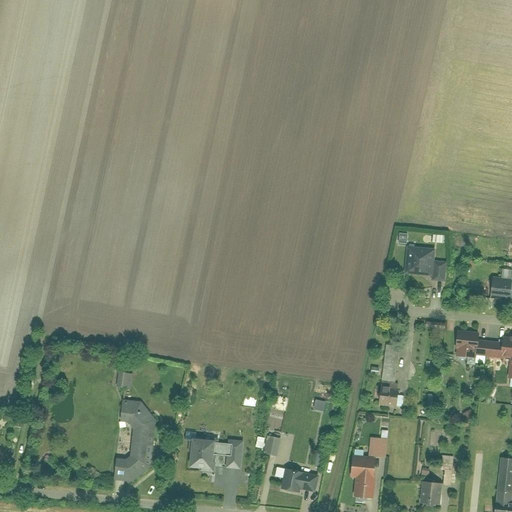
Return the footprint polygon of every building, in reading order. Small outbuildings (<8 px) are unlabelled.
[(410,246),(405,274),(431,278),(436,250),(410,246)] [(434,280),(446,281),(448,263),(436,261),(434,280)] [(494,276),(491,296),(511,299),(511,278),(511,279),(494,276)] [(459,330),(457,353),(511,358),(510,377),(511,376),(511,338),(506,338),(506,342),(483,340),(484,332),(459,330)] [(111,386),(123,387),(124,371),(112,370),(111,386)] [(395,387),(378,385),(376,405),(393,407),(395,387)] [(133,426),(130,458),(126,461),(116,459),(113,478),(135,481),(152,467),(156,422),(141,400),(123,399),(121,421),(130,422),(133,426)] [(470,409),(462,413),(466,419),(473,415),(470,409)] [(230,433),(229,442),(218,441),(218,434),(197,432),(197,439),(190,438),(188,452),(196,452),(195,468),(216,470),(217,454),(228,455),(227,466),(242,467),(244,434),(230,433)] [(267,435),(263,453),(278,456),(281,438),(267,435)] [(258,436),(256,447),(263,449),(265,437),(258,436)] [(370,454),(353,453),(351,476),(356,476),(354,496),(373,498),(376,472),(374,471),(375,456),(386,457),(388,438),(371,437),(370,454)] [(511,462),(499,461),(494,502),(492,511),(511,511),(511,503),(510,504),(511,481),(511,462)] [(302,492),(303,488),(316,491),(320,474),(307,471),(308,466),(289,462),(283,488),(302,492)] [(435,506),(437,482),(418,480),(417,504),(435,506)]
